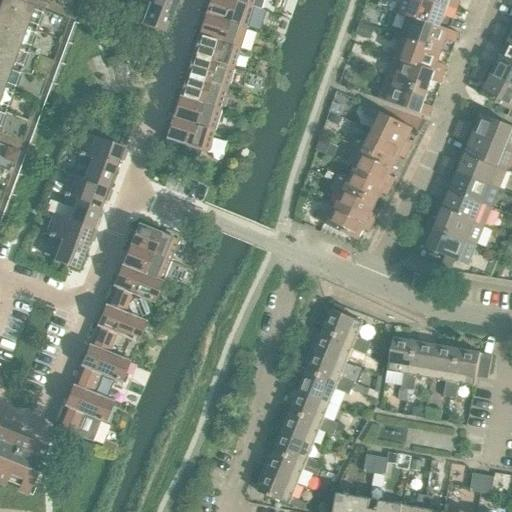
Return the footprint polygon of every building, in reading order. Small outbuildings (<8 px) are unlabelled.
[(0,0),(0,237),(87,0),(0,0)] [(165,34),(173,12),(177,0),(135,0),(135,2),(139,3),(139,1),(151,6),(144,26),(165,34)] [(246,28),(252,8),(260,10),(227,0),(208,0),(204,15),(246,28)] [(227,0),(260,10),(263,0),(227,0)] [(454,20),(457,11),(426,0),(402,0),(398,14),(407,17),(407,16),(440,28),(441,27),(444,16),(454,20)] [(455,0),(426,0),(457,11),(460,2),(455,0)] [(240,49),(246,28),(204,15),(197,36),(240,49)] [(459,34),(450,30),(441,27),(440,28),(407,16),(407,17),(400,37),(442,52),(446,40),(455,43),(459,34)] [(511,31),(496,24),(492,32),(511,41),(511,31)] [(511,41),(492,32),(488,41),(504,49),(499,59),(511,64),(511,41)] [(233,70),(240,49),(197,36),(191,56),(233,70)] [(438,63),(442,52),(400,37),(393,57),(444,75),(447,66),(438,63)] [(227,90),(233,70),(191,56),(184,77),(227,90)] [(441,84),(444,75),(393,57),(386,78),(428,93),(432,81),(441,84)] [(511,64),(499,59),(494,68),(478,60),(474,69),(511,87),(511,64)] [(511,111),(511,87),(474,69),(470,77),(486,85),(481,96),(511,111)] [(220,111),(227,90),(184,77),(178,97),(220,111)] [(424,104),(428,93),(386,78),(378,99),(429,117),(433,108),(424,104)] [(213,131),(220,111),(178,97),(171,118),(213,131)] [(413,129),(370,108),(366,116),(377,122),(372,133),(409,151),(413,142),(408,140),(413,129)] [(511,127),(481,114),(476,125),(459,119),(456,128),(511,150),(511,127)] [(206,153),(213,131),(171,118),(164,140),(206,153)] [(511,156),(511,150),(456,128),(452,136),(469,143),(465,153),(506,170),(511,156)] [(107,191),(122,151),(123,148),(82,133),(74,154),(78,156),(77,157),(81,159),(82,157),(94,162),(86,183),(107,191)] [(409,151),(372,133),(367,143),(355,138),(352,145),(394,166),(399,157),(405,159),(409,151)] [(394,166),(352,145),(348,153),(359,158),(354,169),(391,187),(395,179),(390,176),(394,166)] [(506,170),(465,153),(461,163),(444,157),(441,165),(499,189),(506,170)] [(499,189),(441,165),(437,174),(454,181),(450,191),(491,208),(499,189)] [(391,187),(354,169),(349,180),(337,174),(334,182),(376,203),(381,193),(387,196),(391,187)] [(93,229),(107,191),(86,183),(66,175),(59,194),(63,196),(62,198),(66,199),(67,197),(79,202),(72,221),(93,229)] [(371,213),(376,203),(334,182),(330,189),(341,195),(336,206),(373,224),(377,216),(371,213)] [(491,208),(450,191),(445,201),(440,199),(436,209),(483,228),(491,208)] [(368,232),(373,224),(336,206),(331,217),(319,211),(315,220),(358,241),(363,230),(368,232)] [(476,246),(483,228),(436,209),(433,216),(438,219),(434,229),(476,246)] [(78,271),(93,229),(72,221),(52,214),(44,235),(48,237),(47,238),(51,240),(52,238),(64,243),(56,263),(78,271)] [(169,262),(178,241),(137,224),(129,245),(169,262)] [(468,266),(476,246),(434,229),(430,239),(425,237),(421,246),(468,266)] [(169,262),(129,245),(120,265),(161,282),(169,262)] [(152,304),(161,282),(120,265),(104,305),(125,314),(132,296),(152,304)] [(136,344),(145,322),(125,314),(104,305),(88,345),(109,354),(116,336),(136,344)] [(357,337),(363,323),(331,310),(323,331),(368,349),(370,343),(357,337)] [(368,349),(323,331),(321,337),(317,335),(311,350),(346,364),(352,350),(366,355),(368,349)] [(407,390),(415,342),(393,338),(387,371),(403,374),(401,389),(407,390)] [(431,379),(437,346),(415,342),(407,390),(414,391),(416,377),(431,379)] [(120,384),(129,362),(109,354),(88,345),(72,385),(92,394),(100,376),(120,384)] [(450,398),(458,350),(437,346),(431,379),(446,382),(443,396),(450,398)] [(340,378),(346,364),(311,350),(306,364),(309,366),(307,371),(352,389),(354,383),(340,378)] [(476,377),(480,354),(458,350),(450,398),(456,399),(459,384),(474,387),(476,377)] [(488,379),(492,356),(480,354),(476,377),(488,379)] [(352,389),(307,371),(299,391),(330,404),(336,390),(349,395),(352,389)] [(104,424),(113,402),(92,394),(72,385),(54,427),(88,441),(96,421),(104,424)] [(324,418),(330,404),(299,391),(291,411),(336,430),(338,424),(324,418)] [(336,430),(291,411),(283,431),(314,444),(319,430),(333,436),(336,430)] [(308,458),(314,444),(283,431),(274,452),(319,470),(322,464),(308,458)] [(0,480),(28,492),(43,454),(45,449),(20,439),(18,444),(0,436),(0,480)] [(298,484),(303,470),(317,476),(319,470),(274,452),(272,457),(269,456),(263,470),(298,484)] [(385,476),(388,459),(366,455),(363,472),(385,476)] [(292,498),(298,484),(263,470),(257,485),(260,486),(258,492),(303,510),(306,504),(292,498)] [(491,495),(494,478),(472,474),(470,491),(491,495)] [(400,511),(401,505),(337,494),(333,511),(400,511)] [(422,511),(425,496),(418,495),(416,508),(401,505),(400,511),(422,511)] [(440,511),(429,510),(431,497),(425,496),(422,511),(440,511)]
